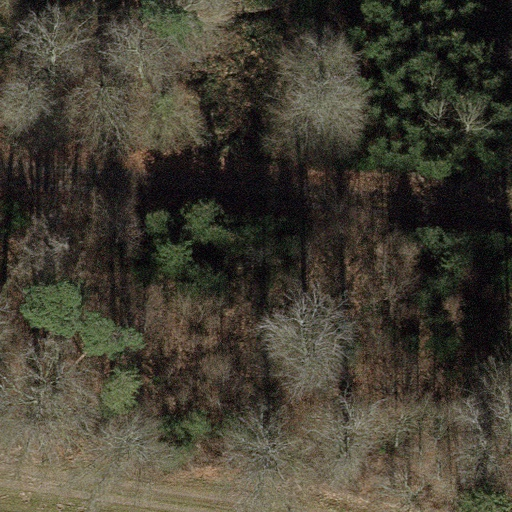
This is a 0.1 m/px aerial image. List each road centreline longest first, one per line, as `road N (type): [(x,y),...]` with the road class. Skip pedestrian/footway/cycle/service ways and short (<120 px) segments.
road 1 (track): [(0,172),(511,217)]
road 2 (track): [(0,473),(279,511)]
road 3 (track): [(259,0),(0,76)]
